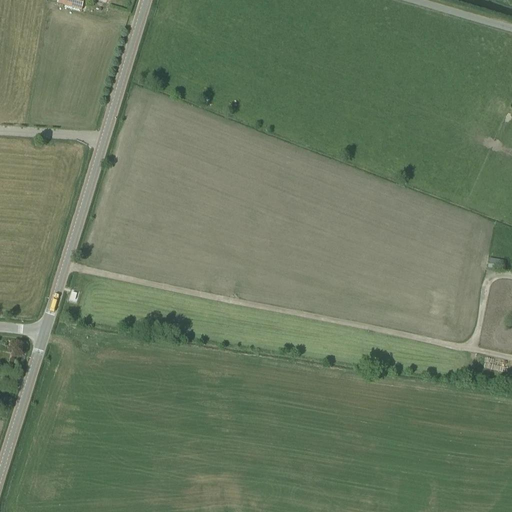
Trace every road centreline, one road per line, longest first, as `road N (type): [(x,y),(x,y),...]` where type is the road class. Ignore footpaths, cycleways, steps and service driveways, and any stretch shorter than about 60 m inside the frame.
road 1 (unclassified): [(511,357),(64,266)]
road 2 (unclassified): [(64,266),(144,0)]
road 3 (unclassified): [(0,471),(42,330)]
